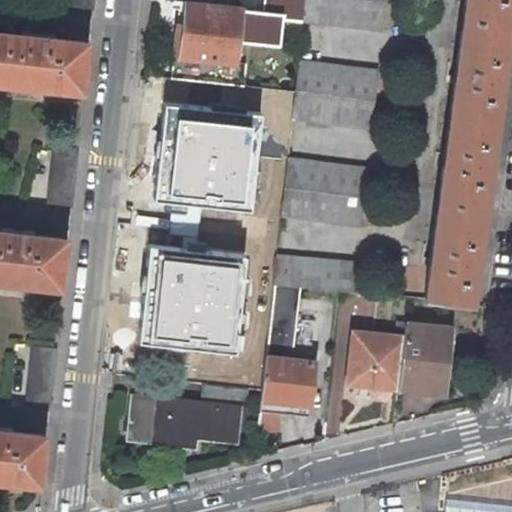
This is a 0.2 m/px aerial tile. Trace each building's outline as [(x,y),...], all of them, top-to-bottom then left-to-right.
[(68,0),(68,7),(93,9),(93,0),(68,0)] [(302,21),(304,0),(263,0),(263,11),(282,13),(282,19),(302,21)] [(381,30),(383,0),(304,0),(302,21),(381,30)] [(457,0),(456,13),(503,19),(505,0),(457,0)] [(282,13),(263,11),(179,1),(170,78),(245,87),(247,64),(235,62),(237,41),(278,46),(282,19),(282,13)] [(500,34),(503,19),(456,13),(454,28),(500,34)] [(431,196),(478,202),(500,34),(454,28),(449,63),(448,63),(447,73),(439,72),(437,81),(447,82),(438,141),(430,140),(428,149),(436,150),(435,160),(436,160),(431,196)] [(0,80),(78,89),(83,42),(53,38),(53,35),(21,31),(21,35),(0,32),(0,80)] [(370,128),(376,70),(297,62),(294,94),(291,119),(370,128)] [(264,114),(164,102),(153,203),(251,216),(264,114)] [(46,203),(71,206),(77,152),(52,150),(46,203)] [(359,224),(365,168),(287,159),(281,216),(359,224)] [(476,217),(478,202),(431,196),(429,210),(476,217)] [(418,294),(465,301),(476,217),(429,210),(424,246),(424,245),(422,255),(414,254),(413,263),(422,265),(418,294)] [(0,278),(57,285),(62,237),(32,234),(32,230),(0,226),(0,228),(0,278)] [(250,256),(150,244),(139,344),(237,358),(250,256)] [(351,291),(355,263),(277,254),(273,284),(351,291)] [(331,341),(332,301),(304,301),(303,340),(331,341)] [(444,394),(451,326),(405,321),(403,336),(397,389),(444,394)] [(347,383),(397,389),(403,336),(353,331),(347,383)] [(291,357),(293,336),(268,333),(267,343),(266,354),(291,357)] [(25,400),(50,403),(56,349),(31,346),(25,400)] [(309,416),(315,359),(291,357),(266,354),(265,361),(262,390),(260,410),(309,416)] [(245,408),(247,392),(201,387),(200,403),(239,408),(245,408)] [(235,440),(239,408),(200,403),(131,396),(126,440),(193,445),(194,436),(235,440)] [(0,477),(35,482),(41,434),(10,431),(11,427),(0,426),(0,477)] [(511,511),(511,507),(443,500),(441,511),(511,511)]
